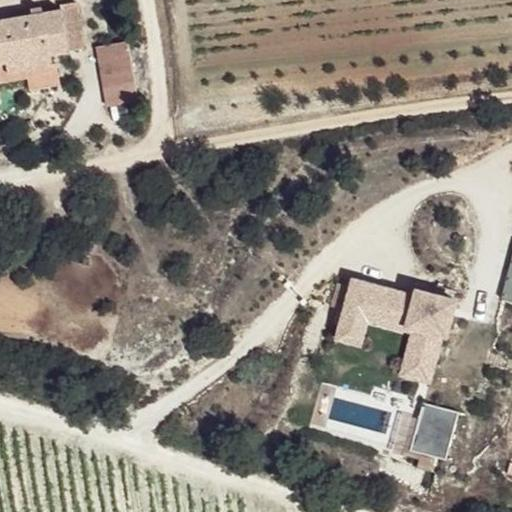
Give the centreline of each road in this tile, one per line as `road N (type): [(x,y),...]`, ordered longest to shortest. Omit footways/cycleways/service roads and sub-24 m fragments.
road 1 (track): [(0,172),(304,122),(511,99)]
road 2 (track): [(0,405),(349,511)]
